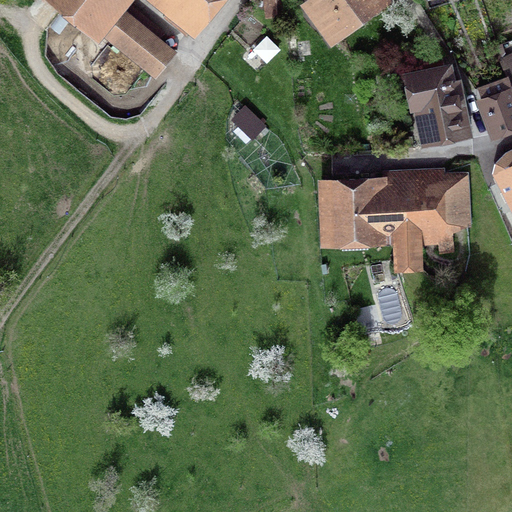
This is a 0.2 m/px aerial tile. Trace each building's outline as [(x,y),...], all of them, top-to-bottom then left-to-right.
[(58,0),(97,32),(100,29),(153,73),(172,50),(118,6),(123,0),(169,0),(175,5),(166,16),(186,32),(212,0),(58,0)] [(266,0),(268,13),(285,11),(284,0),(266,0)] [(312,0),(309,3),(334,36),(382,0),(381,0),(312,0)] [(511,57),(503,62),(507,78),(511,90),(511,57)] [(424,101),(431,136),(461,130),(449,69),(411,77),(416,103),(424,101)] [(479,88),(495,131),(511,124),(511,90),(507,78),(479,88)] [(234,118),(253,137),(263,126),(244,107),(234,118)] [(511,166),(495,175),(511,208),(511,166)] [(332,206),(333,237),(398,233),(399,265),(417,264),(415,232),(443,231),(443,224),(468,223),(466,175),(441,176),(441,183),(324,186),(325,207),(332,206)]
